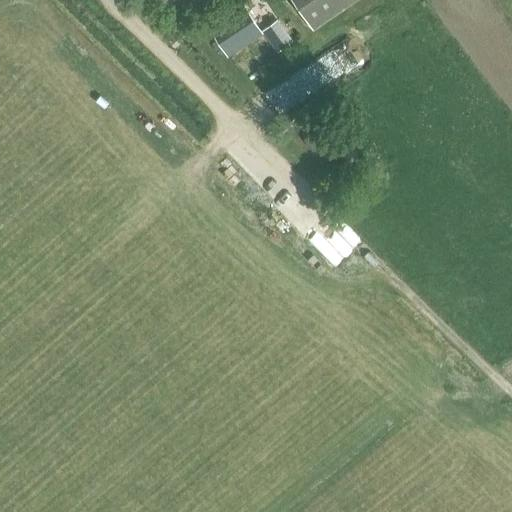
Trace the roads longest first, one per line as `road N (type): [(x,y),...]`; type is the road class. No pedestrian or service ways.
road 1 (track): [(511,387),(236,125)]
road 2 (unclassified): [(236,125),(108,0)]
